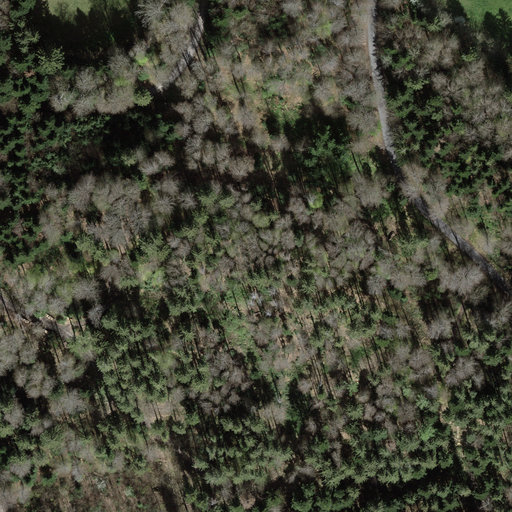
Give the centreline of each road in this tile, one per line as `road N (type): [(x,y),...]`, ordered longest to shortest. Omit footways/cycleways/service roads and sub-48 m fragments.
road 1 (track): [(0,301),(84,359),(138,425),(269,511)]
road 2 (unclassified): [(372,0),(377,91),(396,167),(413,198),(511,290)]
road 3 (track): [(205,0),(202,24),(173,80),(117,103),(0,109)]
road 4 (track): [(483,511),(455,338),(475,256)]
